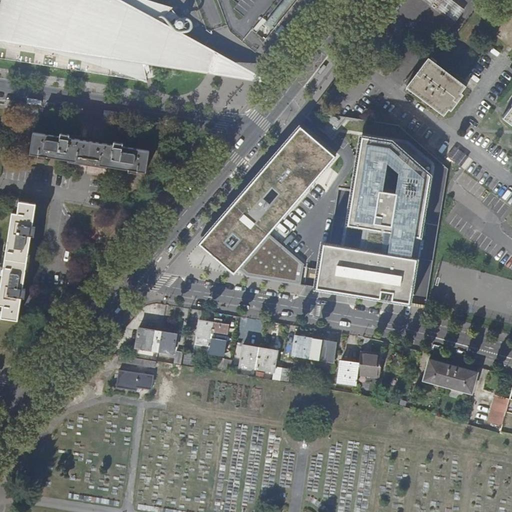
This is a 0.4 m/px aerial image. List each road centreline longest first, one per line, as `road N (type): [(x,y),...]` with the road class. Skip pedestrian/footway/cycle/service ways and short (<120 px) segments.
road 1 (residential): [(127,278),(369,318),(511,356)]
road 2 (residential): [(0,86),(253,127)]
road 3 (tertiary): [(253,127),(127,278)]
road 4 (tertiary): [(357,0),(253,127)]
road 5 (tertiary): [(127,278),(31,397)]
